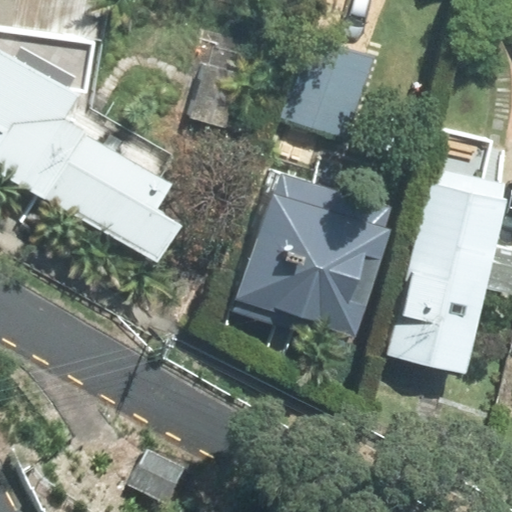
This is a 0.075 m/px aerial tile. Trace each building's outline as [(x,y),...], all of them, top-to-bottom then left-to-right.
[(45,110),(58,80),(68,80),(69,31),(0,29),(0,170),(137,250),(175,186),(45,110)] [(282,116),(343,131),(362,51),(301,37),(282,116)] [(221,109),(231,68),(199,60),(189,101),(221,109)] [(377,349),(455,365),(494,175),(415,159),(377,349)] [(335,334),(371,206),(255,173),(218,301),(335,334)] [(157,511),(180,483),(97,418),(70,453),(146,511),(157,511)]
